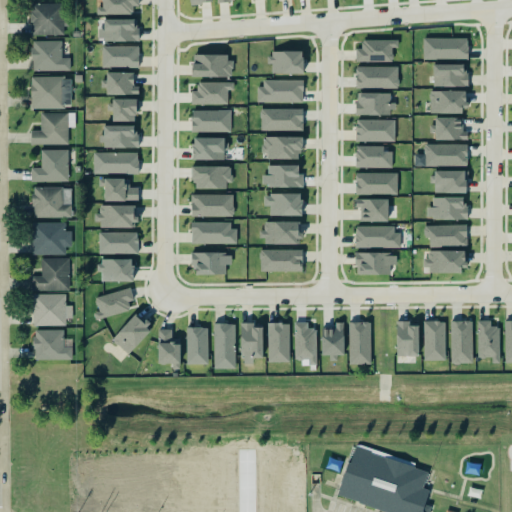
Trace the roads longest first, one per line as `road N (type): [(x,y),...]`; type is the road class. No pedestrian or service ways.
road 1 (residential): [(511,292),(163,297),(165,0)]
road 2 (residential): [(165,33),(511,6)]
road 3 (residential): [(493,293),(494,8)]
road 4 (residential): [(329,295),(330,20)]
road 5 (residential): [(0,335),(5,511)]
